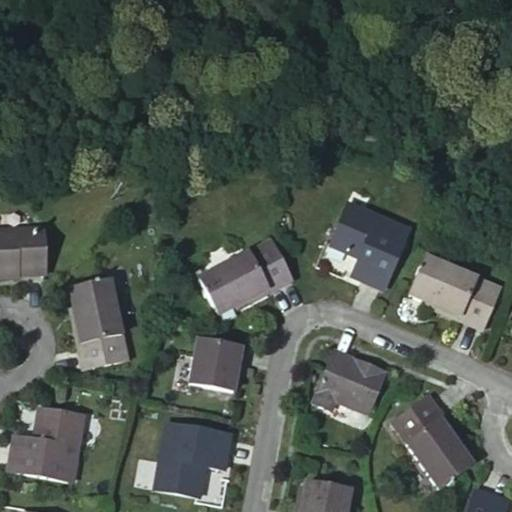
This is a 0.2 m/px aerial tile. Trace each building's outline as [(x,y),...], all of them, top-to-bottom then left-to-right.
[(383,292),(408,231),(347,206),(331,244),(344,250),(342,253),(358,260),(350,278),(383,292)] [(0,282),(46,278),(42,235),(0,239),(0,282)] [(342,253),(344,250),(331,244),(329,248),(342,253)] [(236,315),(288,280),(263,245),(196,291),(220,326),(236,315)] [(429,306),(486,330),(503,291),(427,259),(410,298),(429,306)] [(288,280),(236,315),(239,319),(290,284),(288,280)] [(74,309),(82,371),(124,365),(113,283),(71,289),(74,309)] [(486,330),(429,306),(427,311),(484,335),(486,330)] [(82,371),(74,309),(68,309),(77,371),(82,371)] [(237,362),(242,363),(245,348),(196,339),(188,383),(232,391),(233,384),(237,362)] [(337,353),(354,361),(356,356),(339,349),(337,353)] [(336,404),(368,418),(389,371),(356,356),(354,361),(337,353),(313,405),(332,414),(336,404)] [(242,363),(237,362),(233,384),(238,385),(242,363)] [(428,407),(457,462),(461,459),(432,404),(428,407)] [(457,462),(428,407),(390,426),(429,499),(466,479),(457,462)] [(8,473),(72,484),(84,418),(42,411),(40,425),(36,424),(33,442),(13,438),(8,473)] [(229,436),(164,425),(153,491),(194,498),(197,484),(200,485),(203,467),(223,471),(229,436)] [(302,511),(297,510),(296,511),(346,511),(350,490),(307,483),(306,489),(302,511)] [(297,510),(302,511),(306,489),(301,489),(297,510)] [(470,492),(465,511),(501,511),(504,499),(470,492)]
